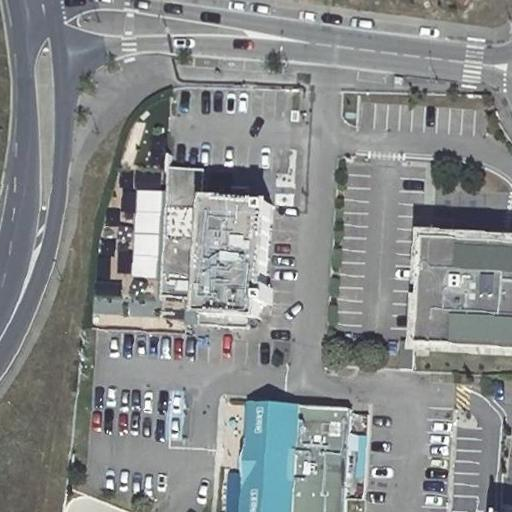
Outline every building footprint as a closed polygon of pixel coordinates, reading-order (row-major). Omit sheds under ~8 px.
[(192,300),(199,201),(201,171),(168,169),(168,175),(159,298),(186,300),(192,300)] [(192,300),(186,300),(185,325),(248,329),(249,319),(259,319),(260,305),(270,306),(271,289),(265,289),(271,206),(246,204),(231,203),(199,201),(192,300)] [(428,240),(422,346),(469,349),(511,351),(511,245),(491,244),(428,240)] [(401,341),(399,369),(411,370),(413,342),(401,341)] [(345,511),(351,409),(249,403),(242,511),(345,511)]
